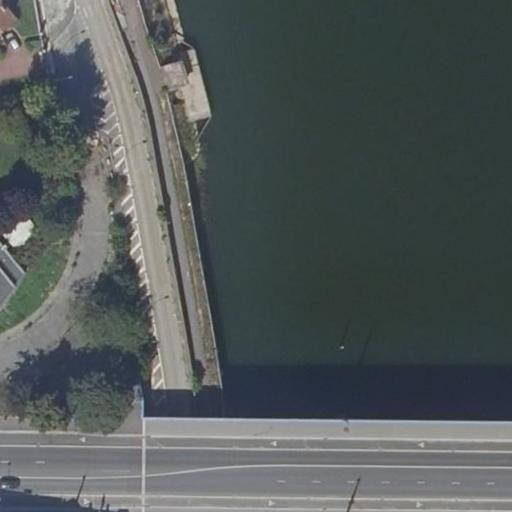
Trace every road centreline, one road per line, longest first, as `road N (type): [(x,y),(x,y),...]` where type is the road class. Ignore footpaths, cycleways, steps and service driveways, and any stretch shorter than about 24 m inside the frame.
road 1 (unclassified): [(176,511),(171,362),(139,158),(88,0)]
road 2 (primary): [(141,469),(511,471)]
road 3 (primary): [(141,469),(0,469)]
